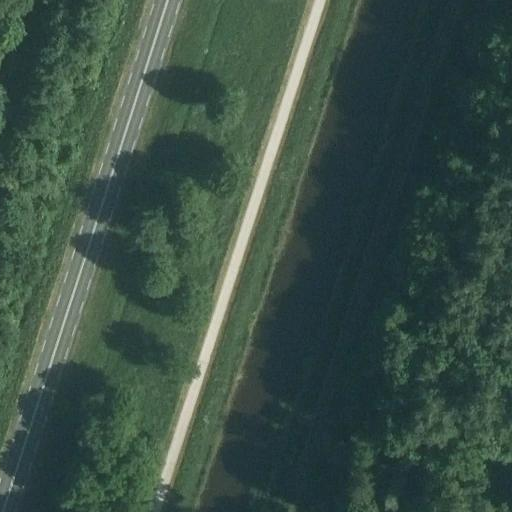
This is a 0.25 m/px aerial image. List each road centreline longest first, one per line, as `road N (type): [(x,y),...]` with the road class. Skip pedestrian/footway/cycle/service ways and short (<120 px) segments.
road 1 (secondary): [(169,0),(3,511)]
road 2 (track): [(489,0),(326,511)]
